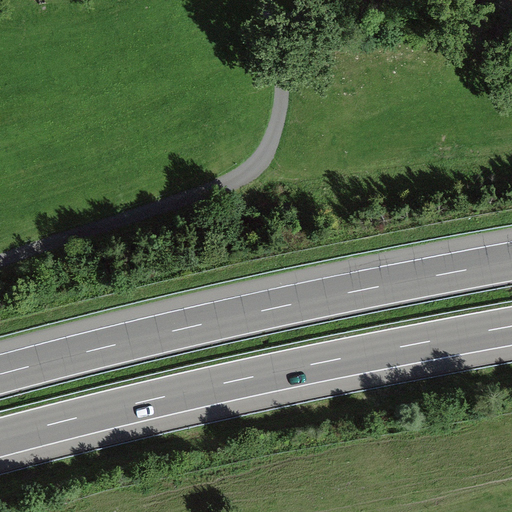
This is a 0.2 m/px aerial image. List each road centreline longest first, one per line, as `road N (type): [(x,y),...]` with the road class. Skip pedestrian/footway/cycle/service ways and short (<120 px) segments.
road 1 (motorway): [(511,261),(0,374)]
road 2 (motorway): [(0,439),(511,327)]
road 3 (track): [(273,0),(288,63),(281,141),(254,172),(0,268)]
